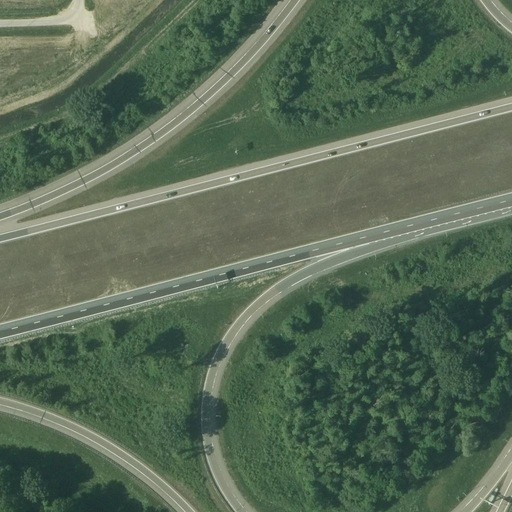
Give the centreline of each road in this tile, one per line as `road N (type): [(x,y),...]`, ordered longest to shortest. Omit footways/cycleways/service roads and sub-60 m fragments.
road 1 (motorway): [(511,106),(0,239)]
road 2 (motorway): [(0,330),(389,232)]
road 3 (motorway): [(240,511),(208,440),(206,401),(230,336),(284,286),(389,232)]
road 4 (motorway): [(295,0),(240,66),(135,153),(0,216)]
road 5 (motorway): [(0,399),(92,432),(192,511)]
road 6 (motorway): [(389,232),(511,201)]
